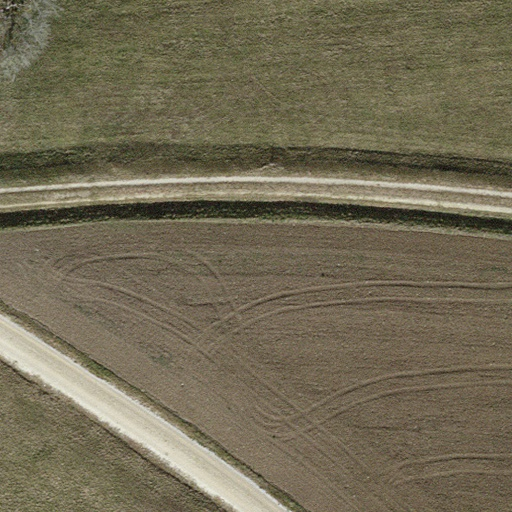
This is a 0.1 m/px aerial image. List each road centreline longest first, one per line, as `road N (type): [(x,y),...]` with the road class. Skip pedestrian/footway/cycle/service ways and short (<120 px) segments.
road 1 (track): [(511,204),(386,190),(210,185),(0,197)]
road 2 (track): [(258,511),(0,336)]
